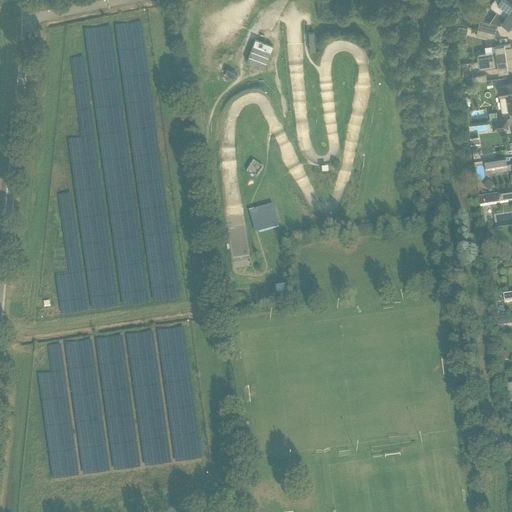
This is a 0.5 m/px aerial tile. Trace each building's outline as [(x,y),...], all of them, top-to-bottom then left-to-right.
[(479,20),(477,29),(496,33),(497,27),(499,27),(502,23),(511,29),(511,13),(494,0),(491,4),(490,5),(490,7),(491,8),(492,9),(497,12),(490,22),(479,20)] [(493,0),(494,0),(511,13),(511,0),(510,2),(507,0),(493,0)] [(477,29),(476,35),(485,37),(494,40),(496,33),(477,29)] [(313,32),(306,33),(307,52),(314,52),(313,32)] [(254,40),(245,63),(263,70),(272,47),(254,40)] [(511,47),(510,43),(495,46),(495,51),(480,54),(478,54),(477,55),(477,57),(478,62),(511,57),(511,47)] [(511,57),(478,62),(478,67),(479,67),(480,68),(480,69),(481,69),(498,67),(499,73),(511,70),(511,57)] [(472,83),(487,81),(486,75),(471,77),(472,83)] [(508,86),(498,87),(500,98),(502,112),(509,111),(509,112),(510,118),(511,117),(511,83),(507,84),(508,86)] [(491,121),(497,120),(496,111),(489,112),(491,121)] [(492,131),(509,129),(507,118),(497,120),(491,121),(492,131)] [(485,172),(507,168),(506,159),(483,163),(485,172)] [(247,171),(257,178),(263,168),(253,161),(247,171)] [(511,192),(498,194),(499,202),(499,203),(511,201),(511,192)] [(489,196),(479,197),(480,206),(499,203),(499,202),(498,194),(489,196)] [(511,293),(503,295),(504,303),(511,301),(511,293)]
